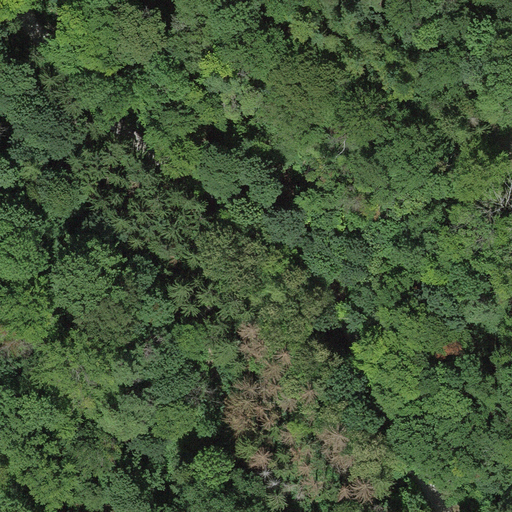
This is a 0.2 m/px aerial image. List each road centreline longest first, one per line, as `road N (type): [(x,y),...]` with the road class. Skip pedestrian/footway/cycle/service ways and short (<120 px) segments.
road 1 (track): [(447,511),(409,460),(340,312),(277,242),(132,133),(18,0)]
road 2 (track): [(0,62),(77,184),(168,299),(242,445),(265,511)]
road 3 (track): [(511,227),(231,0)]
road 4 (track): [(133,511),(0,480)]
